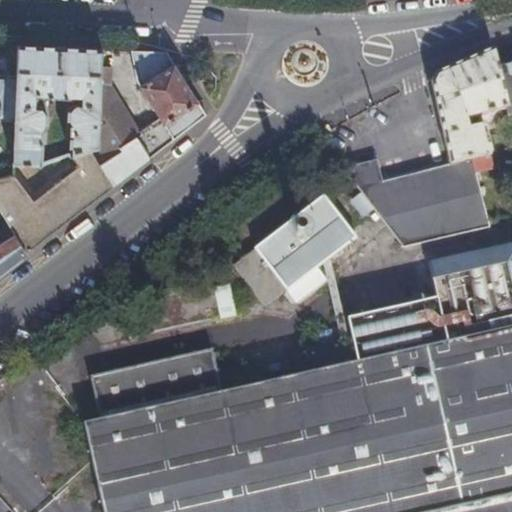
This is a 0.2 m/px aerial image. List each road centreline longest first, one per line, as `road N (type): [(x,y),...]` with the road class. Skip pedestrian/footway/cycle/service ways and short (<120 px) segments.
road 1 (secondary): [(202,162),(0,317)]
road 2 (secondary): [(332,95),(511,17)]
road 3 (residential): [(193,23),(0,13)]
road 4 (secondary): [(511,11),(328,33)]
